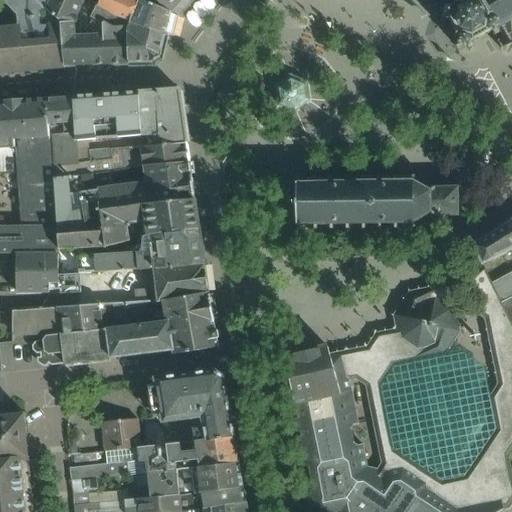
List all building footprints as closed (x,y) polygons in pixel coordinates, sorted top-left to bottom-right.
[(18,28),(23,69),(65,66),(62,24),(41,26),(39,13),(44,9),(35,0),(1,0),(17,15),(18,28)] [(35,0),(44,9),(62,23),(62,24),(73,23),(84,0),(35,0)] [(139,0),(101,0),(99,7),(119,16),(119,17),(132,21),(131,24),(166,35),(171,13),(139,0)] [(139,0),(171,13),(183,0),(139,0)] [(511,0),(466,0),(452,8),(449,4),(444,6),(447,12),(444,13),(446,16),(439,19),(442,24),(449,20),(461,42),(454,45),(457,50),(464,46),(465,48),(467,46),(470,52),(475,50),(472,44),(493,32),(494,34),(492,35),(501,51),(504,49),(505,52),(510,49),(511,51),(511,50),(511,0)] [(103,35),(103,64),(152,63),(159,58),(166,35),(131,24),(132,21),(119,17),(119,16),(99,7),(97,6),(92,17),(102,24),(103,35)] [(103,64),(103,35),(76,35),(75,24),(73,23),(62,24),(65,66),(103,64)] [(0,71),(23,69),(18,28),(0,29),(0,71)] [(305,83),(292,78),(292,76),(289,76),(290,79),(279,87),(276,86),(275,88),(278,89),(280,103),(278,104),(279,107),(282,105),(294,110),(295,112),(297,112),(297,109),(307,101),(309,102),(310,100),(308,99),(306,86),(308,84),(307,82),(305,83)] [(179,90),(137,93),(141,135),(148,135),(149,146),(187,143),(179,90)] [(137,93),(74,97),(76,133),(76,141),(95,139),(94,121),(117,119),(119,137),(141,135),(137,93)] [(74,97),(45,99),(48,137),(52,136),(52,135),(76,133),(74,97)] [(45,99),(0,102),(0,147),(18,147),(18,139),(48,137),(45,99)] [(76,133),(52,135),(52,136),(54,168),(78,165),(78,164),(76,141),(76,133)] [(48,137),(18,139),(18,147),(19,149),(18,150),(19,163),(24,228),(26,254),(58,254),(59,275),(67,274),(66,249),(59,250),(58,236),(54,179),(54,168),(52,136),(48,137)] [(149,146),(128,148),(129,163),(143,161),(144,166),(189,163),(187,143),(149,146)] [(128,148),(112,149),(113,160),(101,162),(102,166),(129,164),(129,163),(128,148)] [(112,149),(90,152),(90,162),(90,163),(101,162),(113,160),(112,149)] [(78,164),(78,165),(54,168),(54,179),(102,173),(102,166),(101,162),(90,163),(90,162),(78,164)] [(102,173),(54,179),(58,236),(104,232),(102,211),(150,204),(150,205),(195,201),(189,163),(144,166),(146,178),(139,179),(140,185),(114,188),(112,172),(102,173)] [(378,176),(378,181),(366,181),(366,177),(362,177),(362,181),(350,181),(350,177),(347,177),(347,168),(332,168),(332,177),(329,177),(329,182),(317,182),(317,177),(313,177),(313,182),(301,182),(301,178),(297,178),(297,182),(295,182),(296,226),(298,226),(298,230),(302,230),(302,225),(314,225),(314,230),(318,230),(318,225),(330,225),(330,230),(334,229),(334,225),(346,225),(346,229),(350,229),(350,225),(362,225),(362,229),(367,229),(367,225),(378,224),(378,229),(382,229),(382,224),(394,224),(394,229),(398,229),(398,224),(411,224),(412,229),(416,228),(415,224),(430,216),(434,218),(459,217),(458,187),(434,188),(430,189),(415,182),(416,177),(412,176),(410,180),(398,181),(398,176),(394,176),(394,181),(382,181),(382,176),(378,176)] [(104,232),(58,236),(59,250),(82,249),(106,247),(129,241),(128,240),(126,224),(147,220),(149,235),(199,229),(195,201),(150,205),(150,204),(102,211),(104,232)] [(511,220),(472,245),(482,266),(494,260),(506,254),(511,251),(511,250),(511,220)] [(24,228),(0,228),(0,254),(13,254),(16,254),(26,254),(24,228)] [(153,250),(138,253),(82,257),(82,249),(66,249),(67,274),(131,270),(140,269),(140,270),(154,270),(154,269),(205,265),(199,229),(149,235),(150,235),(153,250)] [(13,254),(0,254),(0,264),(17,264),(16,254),(13,254)] [(58,254),(26,254),(16,254),(17,264),(17,293),(55,292),(55,289),(76,288),(75,274),(67,274),(59,275),(58,254)] [(511,265),(506,254),(494,260),(500,273),(511,266),(511,265)] [(76,288),(55,289),(55,292),(57,308),(157,301),(157,302),(158,302),(164,301),(209,293),(205,265),(154,269),(154,270),(155,282),(101,286),(76,288)] [(393,318),(394,328),(375,331),(365,345),(329,352),(331,359),(346,356),(352,360),(357,379),(367,385),(382,464),(378,470),(368,467),(369,476),(373,479),(375,476),(377,477),(375,480),(382,485),(389,475),(402,473),(422,486),(423,491),(432,490),(431,486),(433,486),(434,486),(437,500),(444,499),(444,495),(447,495),(449,509),(457,508),(456,504),(459,503),(460,507),(466,511),(502,505),(503,510),(509,509),(511,503),(511,473),(509,458),(511,453),(511,328),(500,303),(490,284),(482,266),(466,279),(408,289),(401,300),(392,305),(394,317),(393,318)] [(140,269),(131,270),(132,278),(140,278),(140,270),(140,269)] [(110,280),(110,271),(100,272),(101,281),(110,280)] [(100,272),(75,274),(76,288),(101,286),(101,281),(100,272)] [(511,272),(490,284),(500,303),(511,297),(511,272)] [(157,301),(57,308),(34,310),(36,331),(60,329),(61,335),(47,336),(44,341),(36,342),(33,347),(33,351),(37,354),(42,353),(43,357),(50,363),(53,366),(173,351),(174,354),(218,347),(209,293),(164,301),(158,302),(157,302),(157,301)] [(511,297),(500,303),(511,328),(511,297)] [(34,310),(13,311),(13,333),(36,331),(34,310)] [(296,406),(352,393),(349,381),(357,379),(352,360),(346,356),(331,359),(329,352),(327,347),(285,355),(296,406)] [(214,371),(155,379),(155,380),(163,423),(192,419),(193,428),(203,426),(203,427),(205,440),(195,441),(178,443),(178,444),(179,444),(195,442),(234,437),(223,377),(214,371)] [(352,393),(296,406),(292,410),(300,448),(305,452),(301,457),(303,464),(308,468),(313,491),(311,491),(306,499),(308,511),(337,511),(338,511),(341,511),(501,511),(503,510),(502,505),(466,511),(460,507),(459,503),(456,504),(457,508),(449,509),(447,495),(444,495),(444,499),(437,500),(433,486),(431,486),(432,490),(423,491),(422,486),(402,473),(389,475),(382,485),(375,480),(377,477),(375,476),(373,479),(369,476),(368,467),(363,445),(359,446),(354,443),(351,429),(354,425),(359,424),(352,393)] [(0,482),(30,479),(24,414),(0,415),(0,482)] [(137,419),(102,423),(106,452),(141,448),(137,419)] [(159,423),(145,425),(148,447),(163,446),(161,430),(159,431),(159,423)] [(107,464),(237,451),(234,437),(195,442),(197,452),(180,454),(179,444),(178,444),(163,446),(148,447),(141,448),(106,452),(107,464)] [(237,451),(107,464),(107,465),(109,477),(148,474),(148,475),(149,474),(177,470),(239,463),(237,451)] [(177,470),(149,474),(150,490),(136,491),(137,500),(179,495),(179,496),(243,488),(239,463),(177,470)] [(107,465),(70,469),(71,482),(96,479),(109,477),(107,465)] [(0,511),(33,511),(30,479),(0,482),(0,511)] [(96,479),(82,480),(83,491),(97,489),(96,479)] [(137,500),(125,501),(126,510),(126,511),(167,511),(172,511),(204,509),(204,508),(246,502),(243,488),(179,496),(179,495),(137,500)] [(125,501),(117,502),(118,511),(126,510),(125,501)] [(247,511),(246,502),(204,508),(204,509),(204,511),(247,511)] [(99,503),(75,506),(75,511),(87,511),(87,510),(99,509),(99,503)]
